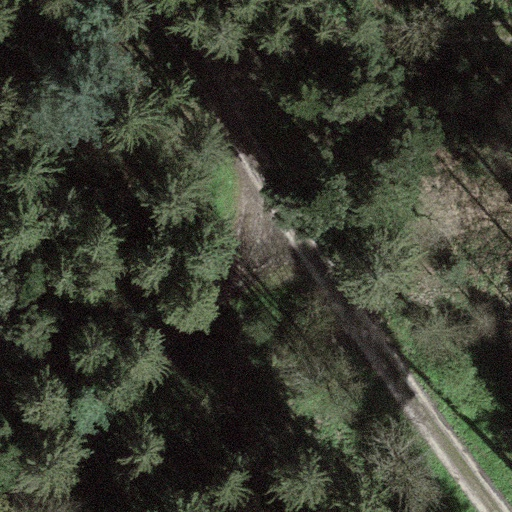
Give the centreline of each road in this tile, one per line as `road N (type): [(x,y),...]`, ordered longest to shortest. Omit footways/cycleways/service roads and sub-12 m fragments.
road 1 (track): [(0,504),(8,484),(298,205)]
road 2 (track): [(298,205),(499,511)]
road 3 (track): [(164,0),(298,205)]
